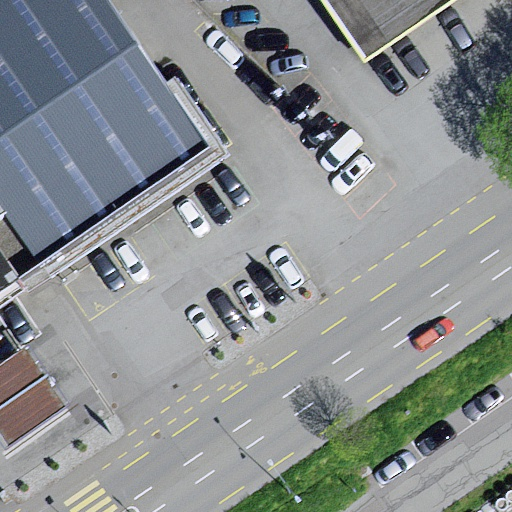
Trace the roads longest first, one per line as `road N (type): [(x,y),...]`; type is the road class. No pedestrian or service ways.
road 1 (primary): [(133,511),(511,253)]
road 2 (unclassified): [(412,511),(511,443)]
